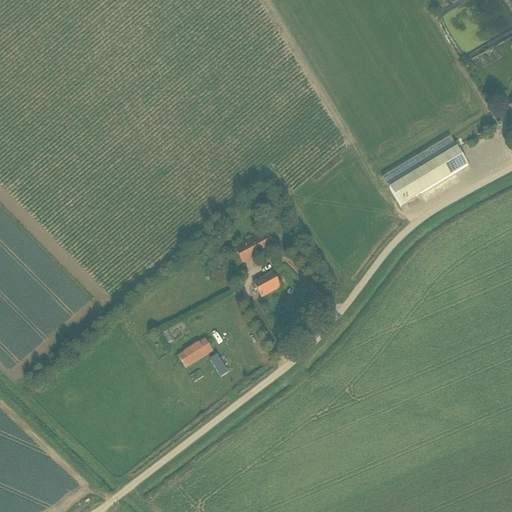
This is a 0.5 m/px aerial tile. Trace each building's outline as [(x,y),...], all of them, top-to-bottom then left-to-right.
[(457,149),(389,189),(400,207),(467,166),(457,149)] [(268,234),(256,241),(253,237),(226,252),(234,268),(274,247),(268,234)] [(281,288),(273,274),(253,284),(261,298),(281,288)] [(185,369),(213,352),(205,340),(178,357),(185,369)] [(218,356),(227,372),(232,369),(223,353),(218,356)] [(220,378),(227,373),(216,355),(209,359),(220,378)]
